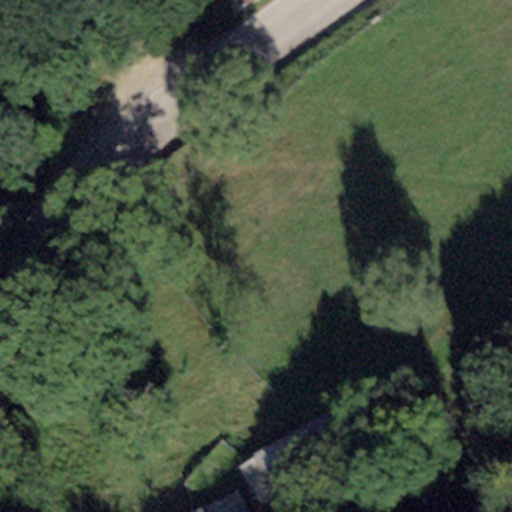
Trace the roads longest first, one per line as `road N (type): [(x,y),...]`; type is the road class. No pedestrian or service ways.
road 1 (tertiary): [(0,340),(80,209),(132,150),(318,0)]
road 2 (track): [(352,511),(511,452)]
